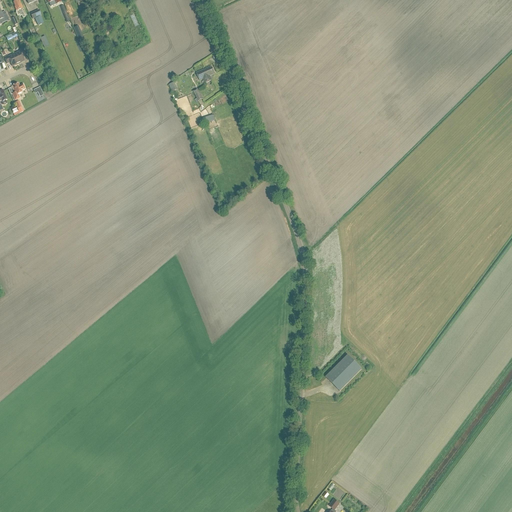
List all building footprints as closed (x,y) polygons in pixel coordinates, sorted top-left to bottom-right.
[(22,9),(19,0),(13,3),(15,7),(14,7),(16,12),(16,13),(17,17),(21,15),(23,19),(26,17),(23,10),(22,10),(22,9)] [(1,14),(0,10),(0,20),(2,20),(4,23),(9,21),(5,12),(1,14)] [(41,16),(39,10),(30,14),(32,19),(41,16)] [(85,41),(78,26),(74,28),(80,43),(85,41)] [(17,33),(6,37),(8,42),(19,37),(17,33)] [(19,52),(14,55),(18,65),(20,64),(24,62),(22,57),(25,56),(22,50),(19,51),(19,52)] [(18,65),(14,55),(8,58),(7,57),(4,58),(7,65),(10,63),(12,67),(16,66),(18,65)] [(203,79),(205,84),(212,81),(210,76),(215,74),(212,68),(210,68),(210,67),(196,74),(199,81),(203,79)] [(19,86),(18,84),(12,87),(15,94),(12,95),(15,101),(20,99),(18,95),(22,93),(21,91),(25,89),(23,84),(19,86)] [(192,92),(196,99),(194,100),(196,103),(203,99),(197,89),(192,92)] [(33,93),(35,98),(37,97),(40,104),(44,102),(39,91),(33,93)] [(182,100),(179,101),(185,116),(188,115),(182,100)] [(325,378),(339,392),(362,369),(348,355),(325,378)] [(336,511),(335,511),(340,504),(334,500),(328,507),(332,510),(330,511),(336,511)]
